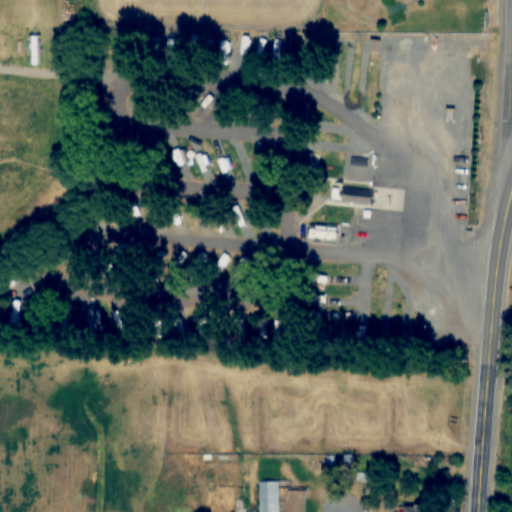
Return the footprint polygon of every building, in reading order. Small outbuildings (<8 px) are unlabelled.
[(30,65),(38,65),(38,36),(30,36),(30,65)] [(200,142),(191,146),(200,166),(209,162),(200,142)] [(216,153),(223,175),(230,173),(223,151),(216,153)] [(373,187),(340,187),(340,202),(373,202),(373,187)] [(354,190),(353,206),(327,204),(328,188),(354,190)] [(165,223),(160,202),(151,205),(156,226),(165,223)] [(243,511),(242,484),(259,484),(260,511),(243,511)] [(264,511),(264,493),(285,493),(285,511),(264,511)]
